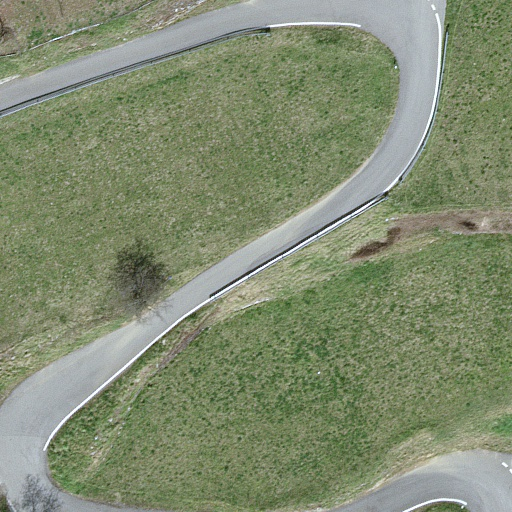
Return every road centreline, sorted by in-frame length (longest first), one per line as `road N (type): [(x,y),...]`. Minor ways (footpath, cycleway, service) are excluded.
road 1 (unclassified): [(59,511),(41,502),(23,474),(28,424),(42,398),(368,182),(411,120),(418,67),(408,34),(385,14),(295,5),(0,98)]
road 2 (unclassified): [(499,511),(479,484),(452,479),(364,511)]
